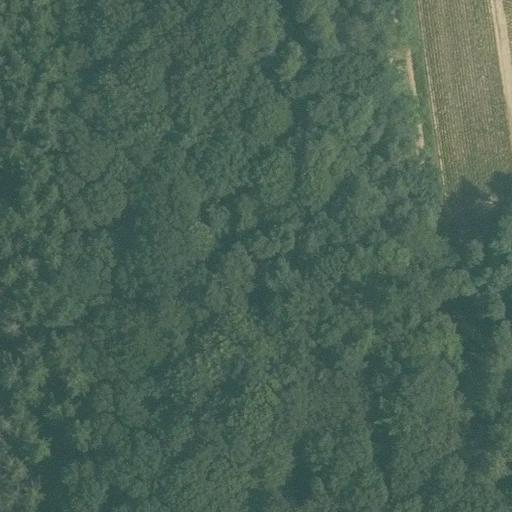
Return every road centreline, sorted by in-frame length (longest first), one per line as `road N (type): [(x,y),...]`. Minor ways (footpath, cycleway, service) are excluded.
road 1 (track): [(472,511),(444,386),(390,0)]
road 2 (track): [(424,244),(332,310),(257,382),(153,511)]
